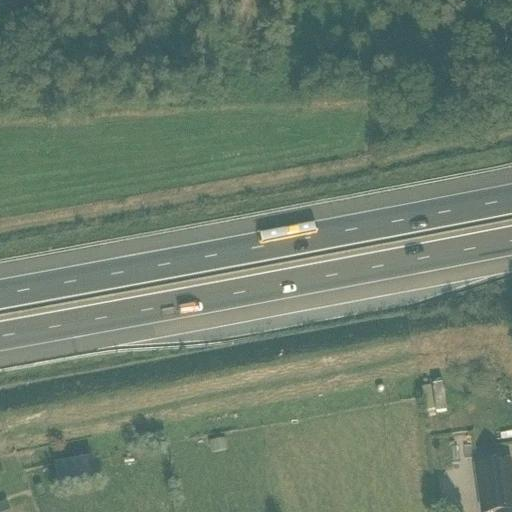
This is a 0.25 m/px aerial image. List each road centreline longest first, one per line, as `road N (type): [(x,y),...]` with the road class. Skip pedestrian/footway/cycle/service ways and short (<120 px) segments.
road 1 (track): [(511,137),(0,235)]
road 2 (motorway): [(511,201),(0,295)]
road 3 (motorway): [(0,335),(511,241)]
